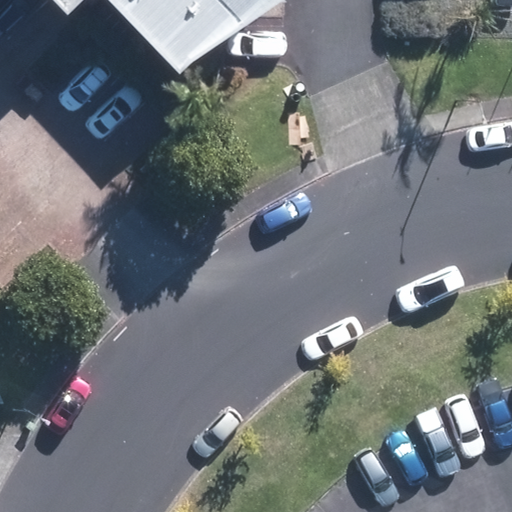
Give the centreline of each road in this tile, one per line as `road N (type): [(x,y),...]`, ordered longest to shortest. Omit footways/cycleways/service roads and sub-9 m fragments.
road 1 (residential): [(511,203),(425,220),(296,285),(146,396),(67,511)]
road 2 (unknown): [(211,348),(0,120)]
